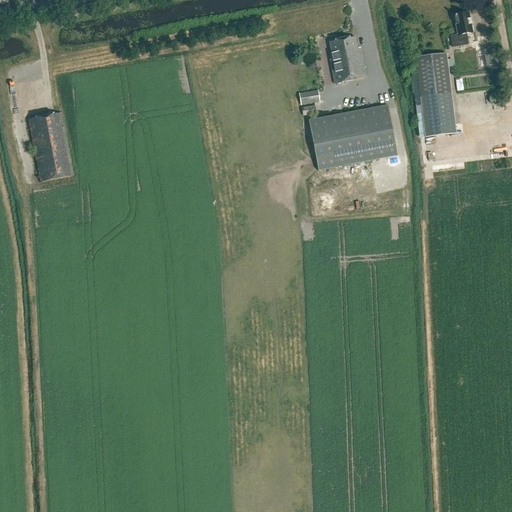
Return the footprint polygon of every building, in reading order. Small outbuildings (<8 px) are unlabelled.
[(461,16),(461,14),(456,15),(456,16),(454,17),(457,36),(450,37),(452,48),(468,45),(466,35),(472,33),(471,31),(473,31),(472,27),(471,27),(468,14),(461,16)] [(358,49),(356,38),(330,43),(331,53),(330,54),(331,59),(330,59),(335,84),(366,78),(360,48),(358,49)] [(498,64),(494,48),(484,50),(487,66),(498,64)] [(455,134),(451,95),(446,55),(415,58),(425,138),(455,134)] [(301,106),(320,103),(318,91),(307,93),(299,95),(301,106)] [(303,117),(317,115),(315,106),(302,108),(303,117)] [(318,171),(397,156),(388,106),(309,122),(318,171)] [(40,183),(74,177),(61,114),(28,120),(40,183)]
